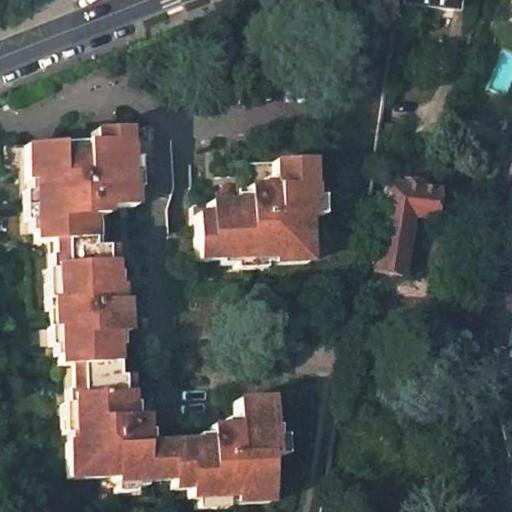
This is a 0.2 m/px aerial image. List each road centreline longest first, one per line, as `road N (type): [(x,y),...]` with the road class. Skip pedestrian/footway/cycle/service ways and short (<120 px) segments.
road 1 (residential): [(476,264),(477,345),(509,511)]
road 2 (tertiary): [(0,56),(142,0)]
road 3 (residential): [(511,142),(476,264)]
